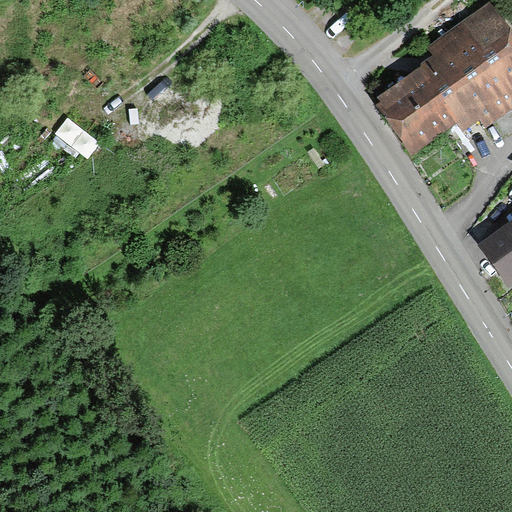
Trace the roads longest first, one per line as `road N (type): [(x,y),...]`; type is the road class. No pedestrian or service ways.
road 1 (tertiary): [(254,0),(333,95),(511,371)]
road 2 (track): [(442,0),(333,95)]
